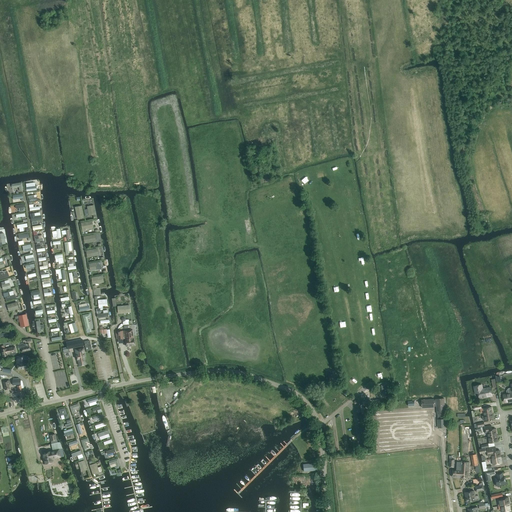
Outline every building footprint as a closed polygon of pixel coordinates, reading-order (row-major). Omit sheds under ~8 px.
[(74,208),(75,219),(95,216),(93,205),(90,205),(90,206),(85,207),(85,204),(82,204),(83,212),(82,212),(82,207),(74,208)] [(80,223),(81,232),(85,232),(85,229),(92,228),(92,221),(80,223)] [(15,225),(16,229),(17,229),(18,232),(23,232),(22,228),(26,227),(25,223),(15,225)] [(37,239),(34,240),(35,244),(42,241),(41,235),(37,236),(37,239)] [(45,264),(45,267),(48,267),(48,264),(45,264),(45,258),(37,258),(37,262),(41,261),(42,264),(45,264)] [(5,305),(7,312),(17,309),(16,302),(5,305)] [(117,306),(118,314),(131,312),(130,305),(117,306)] [(18,316),(21,327),(29,325),(26,314),(18,316)] [(126,340),(125,340),(126,346),(134,345),(134,339),(133,339),(132,330),(124,331),(125,331),(122,331),(117,331),(118,339),(123,339),(123,337),(125,337),(126,340)] [(82,339),(66,342),(68,349),(83,345),(82,339)] [(22,352),(31,350),(29,344),(26,344),(27,345),(21,347),(22,352)] [(16,354),(15,347),(3,349),(2,350),(3,357),(7,356),(7,354),(10,353),(10,355),(16,354)] [(84,347),(76,349),(75,349),(76,357),(78,357),(79,366),(86,364),(85,357),(86,357),(84,347)] [(17,368),(18,370),(32,368),(31,361),(27,362),(25,354),(20,355),(18,355),(18,356),(16,356),(17,364),(17,368)] [(328,372),(330,383),(339,382),(337,370),(328,372)] [(507,394),(503,394),(504,403),(511,402),(511,401),(511,383),(511,384),(511,388),(509,388),(507,391),(507,394)] [(480,398),(492,396),(491,387),(483,389),(482,385),(474,386),(475,393),(479,393),(480,398)] [(437,406),(437,407),(437,399),(436,399),(434,400),(434,399),(422,400),(422,408),(434,407),(437,406)] [(445,413),(444,399),(437,399),(437,407),(437,414),(438,414),(438,419),(438,428),(440,427),(446,427),(446,419),(445,419),(445,415),(445,414),(445,413)] [(483,415),(493,413),(492,407),(482,409),(481,405),(474,406),(474,409),(480,408),(481,413),(483,412),(483,415)] [(494,420),(493,413),(483,415),(481,416),(482,420),(484,419),(485,422),(494,420)] [(487,433),(488,437),(486,437),(497,435),(496,428),(492,429),(491,426),(484,427),(485,434),(487,433)] [(498,442),(497,435),(486,437),(486,440),(488,439),(489,444),(482,445),(482,448),(495,446),(494,443),(498,442)] [(491,452),(492,458),(501,457),(500,450),(495,451),(495,448),(488,449),(488,453),(491,452)] [(44,460),(45,464),(53,462),(52,459),(61,457),(59,449),(42,453),(44,460)] [(502,463),(501,457),(492,458),(493,465),(502,463)] [(460,478),(462,462),(457,461),(456,470),(453,470),(453,477),(460,477),(460,478)] [(462,461),(462,462),(460,478),(468,478),(469,462),(462,461)] [(304,468),(304,471),(308,471),(317,470),(317,463),(309,464),(303,464),(303,467),(303,468),(304,468)] [(95,464),(89,466),(92,475),(102,471),(100,467),(97,468),(95,464)] [(495,478),(496,486),(506,484),(504,476),(503,477),(503,473),(497,474),(498,478),(495,478)] [(476,500),(474,491),(465,493),(467,502),(476,500)] [(498,499),(499,506),(510,504),(508,497),(500,499),(498,499)]
